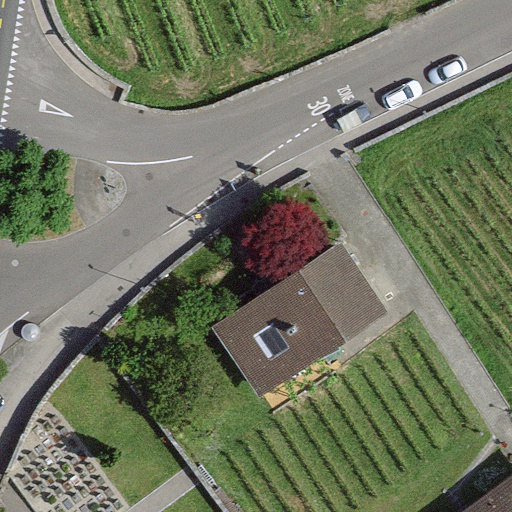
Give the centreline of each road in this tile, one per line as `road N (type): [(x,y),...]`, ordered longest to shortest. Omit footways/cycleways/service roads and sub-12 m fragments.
road 1 (tertiary): [(0,291),(118,246),(177,205),(246,138)]
road 2 (tertiary): [(511,15),(246,138)]
road 3 (tertiary): [(246,138),(104,133),(0,103)]
